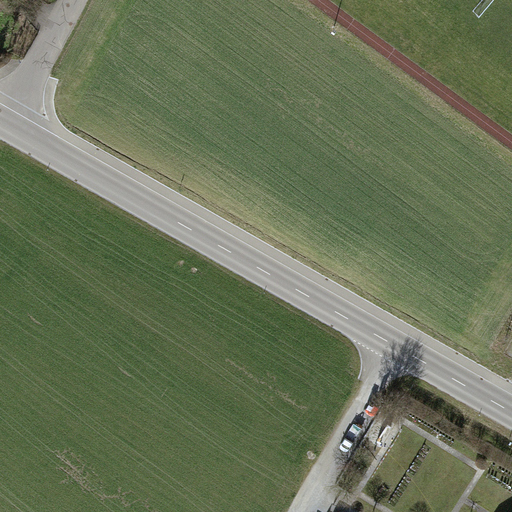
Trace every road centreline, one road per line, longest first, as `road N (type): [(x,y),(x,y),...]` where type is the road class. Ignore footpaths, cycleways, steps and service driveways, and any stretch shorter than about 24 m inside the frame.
road 1 (unclassified): [(6,125),(511,413)]
road 2 (track): [(396,346),(295,511)]
road 3 (residential): [(6,125),(74,0)]
